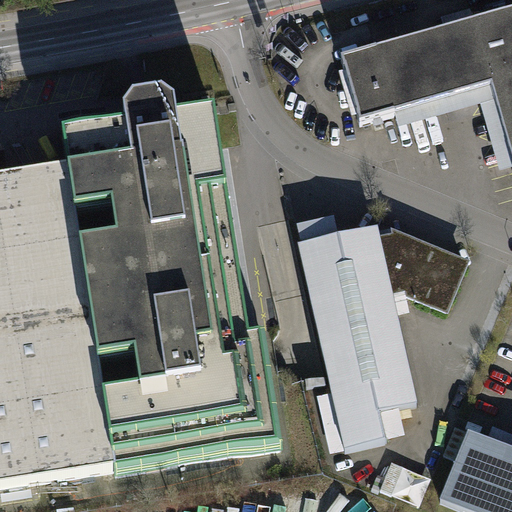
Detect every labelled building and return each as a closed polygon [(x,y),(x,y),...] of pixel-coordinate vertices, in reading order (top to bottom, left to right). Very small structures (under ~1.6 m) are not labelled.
[(473,10),(446,18),(449,28),(476,21),(473,10)] [(511,20),(474,31),(492,95),(511,163),(511,20)] [(474,31),(340,70),(358,133),(492,95),(474,31)] [(46,146),(53,179),(100,483),(283,461),(264,359),(262,347),(246,349),(210,131),(180,136),(176,116),(161,106),(115,111),(104,124),(106,137),(46,146)] [(53,179),(0,187),(0,498),(100,483),(53,179)] [(296,252),(291,253),(325,401),(314,403),(328,461),(401,446),(395,417),(412,413),(387,301),(444,323),(466,270),(387,237),(388,244),(375,247),(372,235),(335,243),(331,224),(291,233),(296,252)] [(511,511),(511,460),(462,440),(434,507),(446,511),(511,511)] [(402,469),(393,495),(423,505),(432,479),(402,469)]
